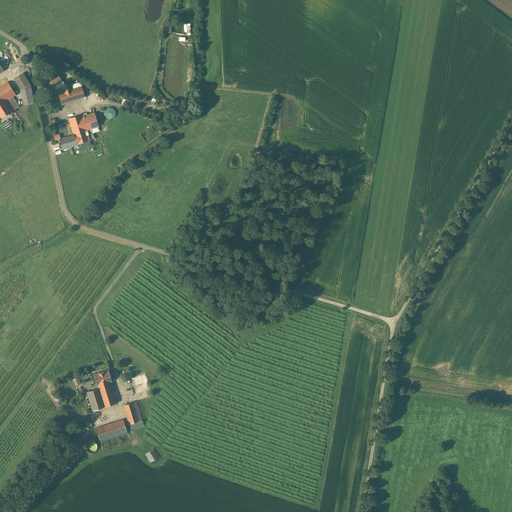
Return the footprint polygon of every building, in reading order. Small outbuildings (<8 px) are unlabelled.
[(23,73),(12,79),(17,87),(27,81),(23,73)] [(62,82),(58,74),(47,80),(52,88),(62,82)] [(8,82),(0,86),(0,116),(1,118),(16,109),(11,101),(10,98),(16,95),(8,82)] [(73,89),(71,85),(61,88),(63,92),(58,94),(61,104),(85,97),(81,86),(73,89)] [(31,88),(21,90),(24,105),(34,103),(31,88)] [(112,109),(109,109),(106,110),(105,112),(105,115),(106,118),(108,120),(111,120),(114,118),(115,116),(116,113),(114,110),(112,109)] [(69,119),(73,135),(91,129),(99,126),(95,113),(87,115),(86,113),(69,119)] [(94,138),(91,129),(73,135),(59,140),(62,149),(94,138)] [(94,374),(97,385),(110,382),(112,381),(108,370),(94,374)] [(76,385),(81,382),(78,376),(73,379),(76,385)] [(117,403),(110,382),(97,385),(98,388),(87,391),(92,411),(117,403)] [(142,421),(136,401),(123,405),(129,424),(142,421)] [(127,431),(123,419),(96,428),(99,440),(127,431)] [(97,445),(96,442),(93,440),(89,441),(86,442),(85,446),(86,449),(88,451),(91,452),(94,451),(97,449),(97,445)]
